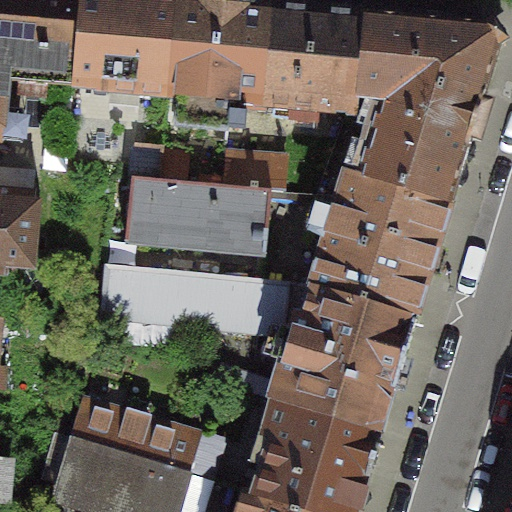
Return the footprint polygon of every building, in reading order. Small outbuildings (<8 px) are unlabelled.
[(0,84),(79,90),(84,0),(0,0),(0,146),(3,146),(6,100),(0,99),(0,84)] [(84,0),(79,90),(171,100),(180,0),(84,0)] [(180,0),(171,100),(265,109),(274,8),(190,0),(180,0)] [(361,100),(368,16),(362,15),(274,8),(265,109),(359,117),(361,100)] [(368,16),(361,100),(384,104),(363,181),(453,206),(508,28),(394,18),(368,16)] [(137,146),(134,184),(163,186),(167,149),(137,146)] [(258,194),(261,159),(234,157),(231,192),(258,194)] [(258,194),(274,195),(287,196),(289,161),(261,159),(258,194)] [(313,291),(418,319),(453,206),(363,181),(350,177),(313,291)] [(163,186),(134,184),(128,245),(268,257),(274,195),(258,194),(231,192),(163,186)] [(38,198),(0,194),(0,277),(8,278),(10,240),(35,242),(38,198)] [(154,326),(158,276),(107,271),(103,322),(154,326)] [(295,340),(313,291),(158,276),(154,326),(295,340)] [(277,405),(383,436),(418,319),(313,291),(295,340),(270,405),(277,405)] [(76,443),(193,479),(204,440),(88,405),(76,443)] [(249,495),(303,511),(360,511),(383,436),(277,405),(268,435),(277,437),(260,494),(250,491),(249,495)] [(182,511),(193,479),(76,443),(61,491),(129,511),(182,511)] [(303,511),(249,495),(243,511),(303,511)]
